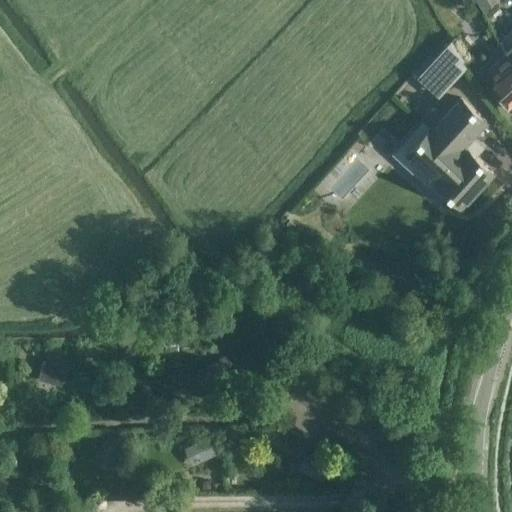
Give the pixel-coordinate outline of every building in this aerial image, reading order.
[(463,0),(468,8),(477,16),(492,7),(487,0),(463,0)] [(511,30),(500,42),(511,60),(511,61),(511,30)] [(466,67),(452,41),(418,78),(434,92),(440,85),(445,90),(466,67)] [(511,61),(511,60),(499,71),(501,73),(493,81),(511,102),(511,61)] [(471,137),(480,127),(486,121),(461,98),(432,130),(430,128),(407,153),(422,167),(418,170),(431,183),(435,179),(438,182),(436,184),(461,207),(493,172),(471,152),(479,144),(471,137)] [(302,200),(292,212),(298,218),(309,206),(302,200)] [(187,311),(173,292),(165,298),(179,317),(187,311)] [(133,345),(124,367),(140,374),(149,351),(133,345)] [(241,367),(218,349),(202,370),(224,388),(241,367)] [(75,368),(50,355),(38,378),(64,390),(75,368)] [(127,447),(109,437),(98,457),(115,467),(127,447)] [(184,448),(192,465),(215,455),(207,438),(184,448)] [(311,455),(288,440),(276,458),(299,474),(311,455)] [(32,452),(33,481),(53,480),(51,451),(32,452)]
